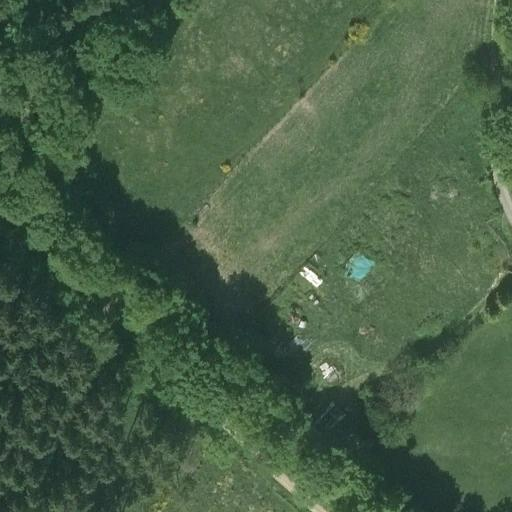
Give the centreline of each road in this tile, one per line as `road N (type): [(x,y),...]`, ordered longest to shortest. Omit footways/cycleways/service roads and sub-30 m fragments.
road 1 (track): [(0,199),(315,511)]
road 2 (track): [(511,280),(465,342),(332,413)]
